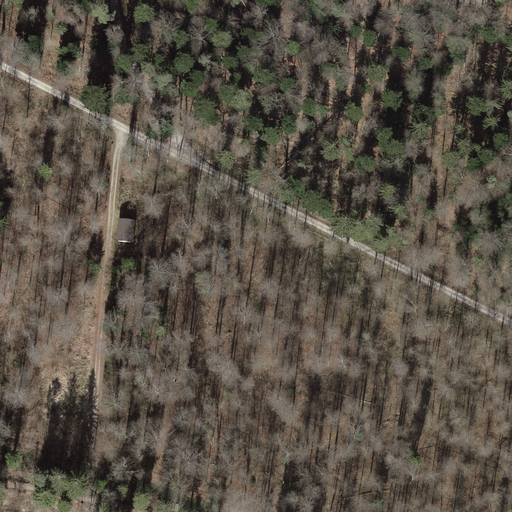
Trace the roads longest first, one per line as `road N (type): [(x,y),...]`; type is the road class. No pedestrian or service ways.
road 1 (track): [(0,63),(511,324)]
road 2 (track): [(124,128),(89,446)]
road 3 (track): [(114,0),(140,76),(197,164)]
road 4 (track): [(129,511),(0,484)]
